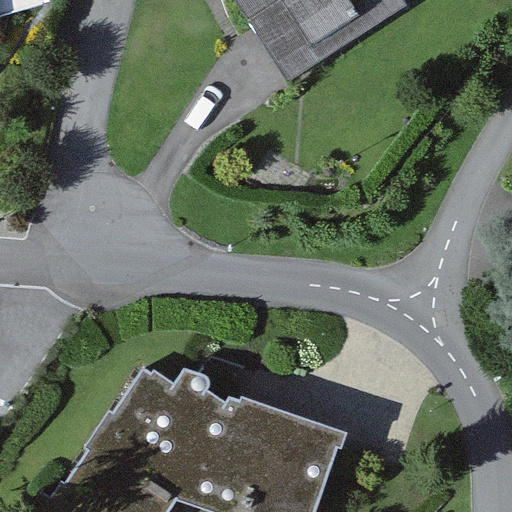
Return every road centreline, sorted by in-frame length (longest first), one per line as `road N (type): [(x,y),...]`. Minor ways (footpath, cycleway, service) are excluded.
road 1 (residential): [(425,332),(302,286),(0,260)]
road 2 (residential): [(511,116),(467,196),(425,332)]
road 3 (residential): [(489,511),(488,471),(459,373),(425,332)]
